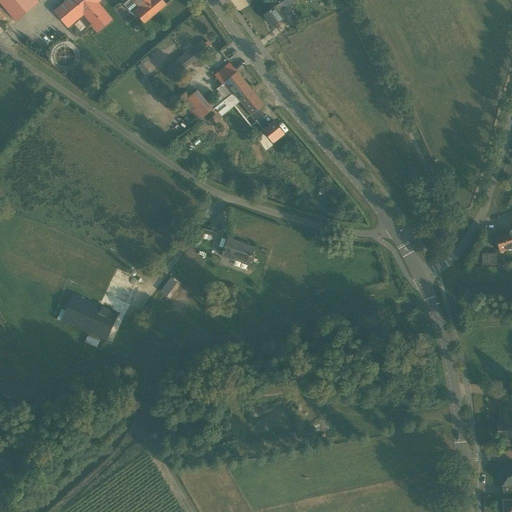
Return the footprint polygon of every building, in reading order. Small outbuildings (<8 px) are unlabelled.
[(31,0),(0,0),(0,2),(16,21),(36,5),(31,0)] [(89,31),(86,28),(105,12),(98,3),(98,2),(96,0),(67,0),(54,12),(73,33),(76,37),(78,36),(80,38),(89,31)] [(128,0),(124,4),(132,14),(135,11),(144,22),(165,5),(161,0),(152,0),(151,0),(128,0)] [(273,9),(264,15),(273,27),(284,19),(280,12),(296,0),(272,0),(269,3),(273,9)] [(202,41),(194,47),(168,66),(174,75),(209,50),(202,41)] [(251,90),(230,63),(215,75),(222,84),(216,89),(224,100),(233,93),(242,87),(247,94),(251,90)] [(141,67),(145,74),(150,71),(147,65),(141,67)] [(233,93),(224,100),(215,108),(222,116),(234,106),(240,101),(251,115),(263,105),(251,90),(247,94),(242,87),(233,93)] [(182,101),(198,121),(213,110),(196,89),(182,101)] [(274,121),(269,124),(269,125),(261,117),(256,120),(256,121),(274,143),(284,134),(274,121)] [(511,229),(511,230),(510,231),(509,232),(502,235),(495,237),(499,252),(507,249),(507,250),(508,250),(511,249),(511,229)] [(46,238),(37,260),(55,268),(56,267),(69,273),(78,250),(46,238)] [(254,248),(228,239),(221,256),(233,260),(234,258),(249,263),(254,248)] [(498,265),(498,253),(483,253),(483,265),(498,265)] [(88,296),(86,300),(73,294),(65,311),(61,309),(57,318),(61,320),(106,340),(117,314),(101,307),(103,303),(88,296)] [(503,417),(503,423),(497,423),(498,438),(511,436),(511,420),(511,407),(500,407),(500,418),(503,417)] [(499,474),(500,481),(502,481),(502,485),(511,484),(511,486),(511,466),(508,467),(508,468),(501,469),(501,474),(499,474)] [(511,511),(511,500),(503,501),(504,511),(511,511)]
